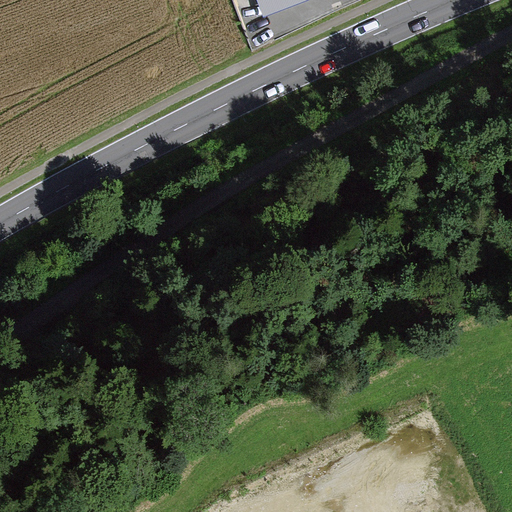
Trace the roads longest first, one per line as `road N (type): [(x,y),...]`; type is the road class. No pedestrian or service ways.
road 1 (track): [(0,352),(230,194),(511,36)]
road 2 (primary): [(0,231),(244,96),(469,0)]
